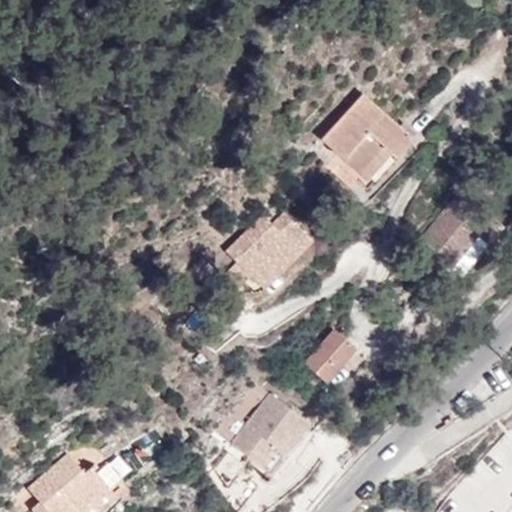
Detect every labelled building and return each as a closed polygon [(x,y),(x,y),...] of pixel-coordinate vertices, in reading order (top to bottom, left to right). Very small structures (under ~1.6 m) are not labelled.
[(362,92),(321,138),(367,179),(392,152),(397,157),(414,138),(362,92)] [(460,189),(421,237),(454,264),(478,235),(488,243),(503,225),(460,189)] [(263,215),(228,252),(237,260),(224,273),(237,286),(249,273),(263,287),(311,238),(283,212),(272,223),(263,215)] [(478,235),(454,264),(452,267),(461,275),(488,243),(478,235)] [(304,363),(326,381),(356,348),(334,329),(304,363)] [(271,392),(231,443),(262,466),(276,448),(283,453),(307,421),(271,392)] [(276,448),(262,466),(268,471),(283,453),(276,448)] [(69,454),(29,488),(41,502),(33,510),(34,511),(83,511),(111,489),(92,467),(85,473),(69,454)] [(92,511),(115,493),(111,489),(83,511),(92,511)]
